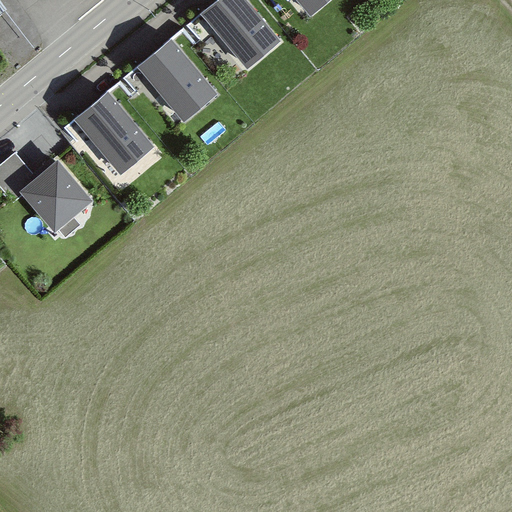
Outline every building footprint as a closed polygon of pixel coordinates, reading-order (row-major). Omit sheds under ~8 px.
[(277,40),(244,0),(219,0),(205,13),(248,64),(277,40)] [(324,0),(303,0),(312,11),(324,0)] [(215,92),(171,41),(142,66),(185,118),(215,92)] [(151,146),(107,93),(76,119),(120,171),(151,146)] [(89,200),(57,163),(23,192),(55,229),(89,200)]
